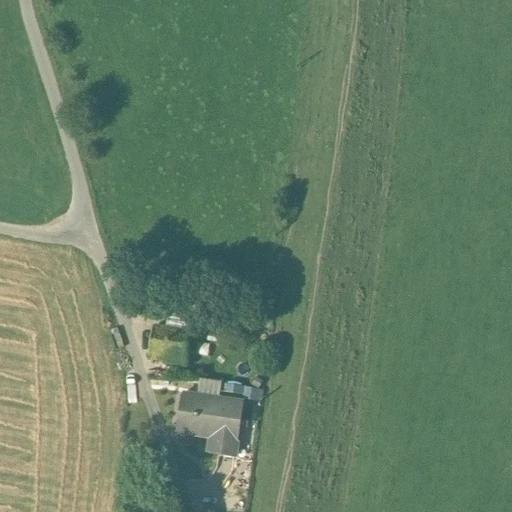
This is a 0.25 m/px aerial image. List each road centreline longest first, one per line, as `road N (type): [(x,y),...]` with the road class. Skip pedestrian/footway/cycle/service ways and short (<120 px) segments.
road 1 (unclassified): [(92,228),(195,511)]
road 2 (unclassified): [(92,228),(28,0)]
